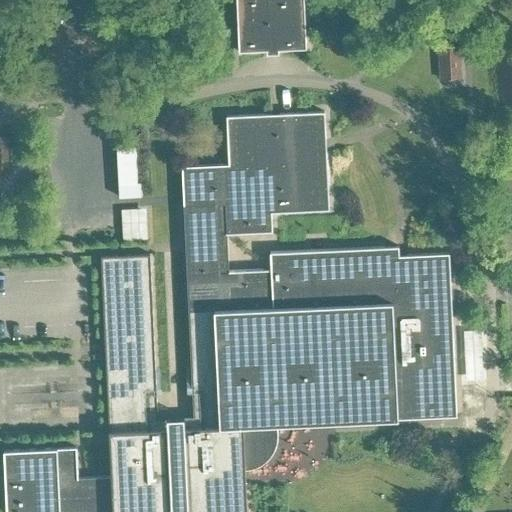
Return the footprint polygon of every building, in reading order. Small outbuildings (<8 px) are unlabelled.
[(236,0),(239,50),(266,49),(267,54),(279,53),(278,49),(307,47),(304,0),(236,0)] [(437,46),(439,78),(462,77),(460,45),(437,46)] [(246,511),(244,465),(254,463),(262,459),(269,452),(273,444),(274,435),(272,425),(456,416),(447,254),(397,256),(397,247),(269,254),(270,271),(228,273),(226,236),(271,233),(270,214),(327,211),(322,114),(225,119),(227,167),(189,169),(191,206),(182,207),(193,418),(159,419),(158,420),(149,257),(100,259),(110,477),(77,479),(76,448),(4,451),(6,511),(246,511)] [(126,185),(135,185),(132,149),(114,150),(117,186),(126,185)] [(117,186),(118,199),(139,197),(138,184),(135,185),(126,185),(117,186)] [(147,208),(123,209),(124,238),(148,237),(147,208)]
